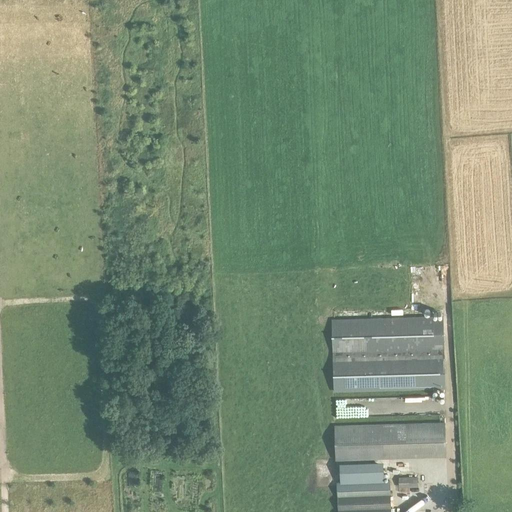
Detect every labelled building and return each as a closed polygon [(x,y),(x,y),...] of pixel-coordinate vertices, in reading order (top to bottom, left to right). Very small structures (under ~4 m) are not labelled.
[(445,388),(443,315),(331,319),(333,392),(445,388)] [(366,392),(332,393),(332,409),(367,408),(366,392)] [(445,422),(334,425),(335,460),(446,457),(445,422)] [(339,462),(340,482),(335,482),(336,511),(390,511),(390,480),(383,480),(382,461),(339,462)] [(410,477),(399,477),(399,487),(410,487),(410,477)]
